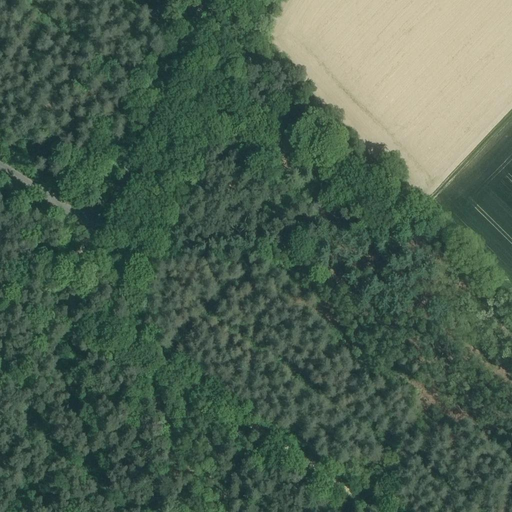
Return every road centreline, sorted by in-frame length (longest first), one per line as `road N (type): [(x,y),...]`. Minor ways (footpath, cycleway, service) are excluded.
road 1 (track): [(94,228),(175,256),(212,258),(399,227),(511,115)]
road 2 (unclassified): [(207,0),(94,228)]
